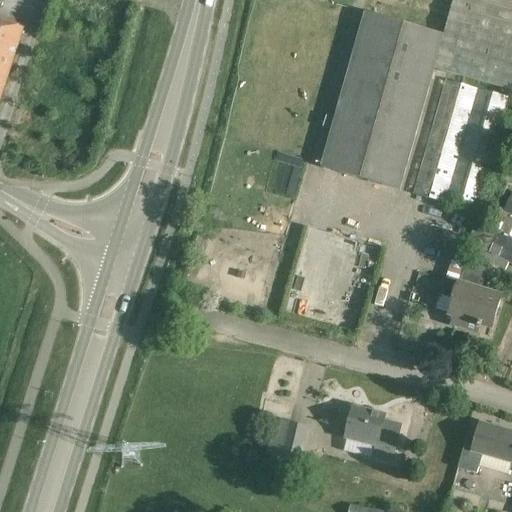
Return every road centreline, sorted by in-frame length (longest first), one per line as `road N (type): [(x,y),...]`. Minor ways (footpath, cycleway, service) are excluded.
road 1 (unclassified): [(511,403),(239,331)]
road 2 (secondary): [(44,511),(124,256)]
road 3 (secondary): [(124,256),(200,0)]
road 4 (tertiary): [(124,256),(0,192)]
